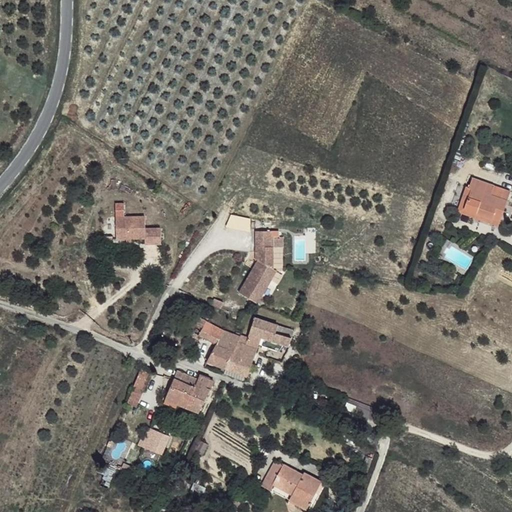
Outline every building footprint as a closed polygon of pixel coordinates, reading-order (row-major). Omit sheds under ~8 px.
[(467,174),(464,187),(466,188),(460,204),(477,210),(475,215),(487,219),(489,214),(496,216),(503,196),(487,190),(490,182),(467,174)] [(461,187),(454,207),(475,215),(477,210),(460,204),(466,188),(464,187),(461,187)] [(142,215),(113,216),(114,239),(142,237),(143,243),(158,242),(158,226),(142,227),(142,215)] [(228,217),(228,227),(250,227),(250,216),(228,217)] [(280,223),(265,222),(264,244),(266,244),(266,251),(267,252),(280,261),(282,239),(279,239),(280,223)] [(267,252),(266,251),(240,290),(257,301),(283,263),(280,261),(267,252)] [(255,313),(247,333),(258,337),(265,317),(255,313)] [(265,317),(258,337),(261,338),(265,339),(283,346),(288,348),(290,338),(274,333),(278,323),(265,317)] [(197,335),(213,343),(221,329),(197,318),(194,324),(201,327),(197,335)] [(274,333),(290,338),(292,329),(278,323),(274,333)] [(221,329),(213,343),(216,344),(223,330),(221,329)] [(216,344),(206,361),(226,368),(238,335),(223,330),(216,344)] [(238,335),(226,368),(247,377),(261,338),(258,337),(247,333),(246,337),(239,334),(238,335)] [(265,339),(262,346),(278,352),(282,348),(283,346),(265,339)] [(150,372),(138,368),(131,387),(143,392),(150,372)] [(194,379),(175,371),(164,400),(198,413),(210,385),(207,383),(208,379),(197,376),(194,379)] [(346,399),(345,403),(355,407),(355,406),(369,411),(370,408),(346,399)] [(167,437),(148,429),(141,450),(153,453),(160,456),(167,437)] [(153,453),(141,450),(131,473),(144,478),(153,453)] [(315,479),(270,456),(257,481),(264,488),(269,482),(287,493),(284,498),(301,507),(315,479)] [(122,464),(119,472),(130,476),(133,467),(122,464)]
